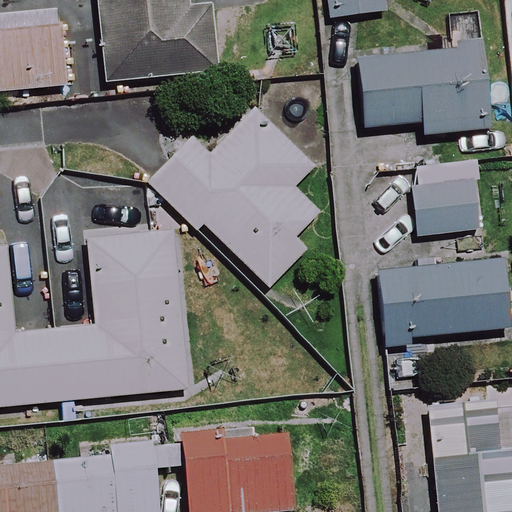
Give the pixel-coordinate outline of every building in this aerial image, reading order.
[(183,14),(181,0),(94,0),(101,85),(213,77),(208,12),(183,14)] [(385,14),(383,0),(326,0),(328,20),(385,14)] [(0,94),(67,88),(61,25),(0,30),(0,94)] [(489,132),(482,49),(357,60),(363,130),(421,125),(422,138),(489,132)] [(311,167),(253,112),(208,159),(189,142),(148,186),(196,231),(201,225),(268,288),(302,252),(291,241),(316,215),(289,190),(311,167)] [(480,230),(474,181),(413,189),(420,237),(480,230)] [(0,408),(189,391),(174,233),(87,241),(95,329),(14,336),(5,249),(0,249),(0,408)] [(510,328),(502,260),(378,275),(386,344),(510,328)] [(511,511),(511,405),(427,414),(435,503),(436,511),(511,511)] [(180,444),(181,468),(186,468),(189,511),(294,511),(289,440),(220,444),(219,419),(178,422),(180,444)] [(181,468),(180,444),(106,449),(106,459),(49,463),(52,511),(157,511),(154,470),(181,468)] [(0,511),(52,511),(49,463),(0,466),(0,511)]
